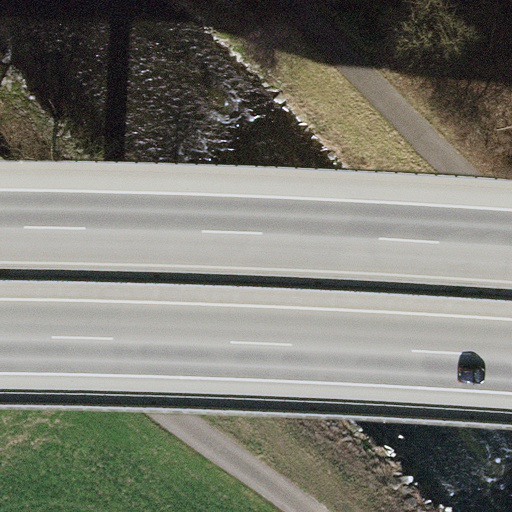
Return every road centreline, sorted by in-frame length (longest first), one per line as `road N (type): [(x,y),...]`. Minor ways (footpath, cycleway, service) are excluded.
road 1 (motorway): [(0,337),(511,357)]
road 2 (motorway): [(511,246),(0,227)]
road 3 (track): [(295,511),(169,423),(90,340),(0,177)]
road 4 (track): [(294,0),(511,222)]
